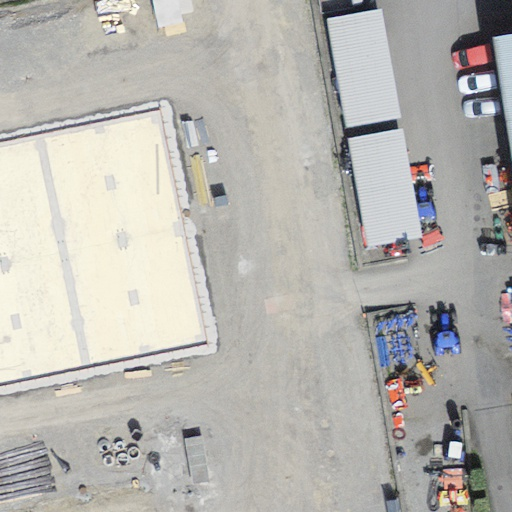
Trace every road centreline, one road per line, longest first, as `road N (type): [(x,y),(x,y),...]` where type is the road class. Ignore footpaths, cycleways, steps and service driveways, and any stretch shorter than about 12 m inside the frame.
road 1 (unknown): [(263,0),(333,505)]
road 2 (unknown): [(442,0),(436,56),(444,171),(496,463)]
